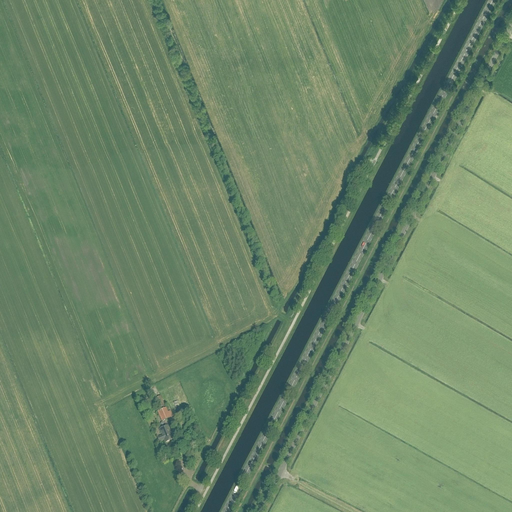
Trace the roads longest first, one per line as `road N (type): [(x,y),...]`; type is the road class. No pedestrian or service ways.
road 1 (primary): [(226,511),(492,0)]
road 2 (unclassified): [(259,511),(511,22)]
